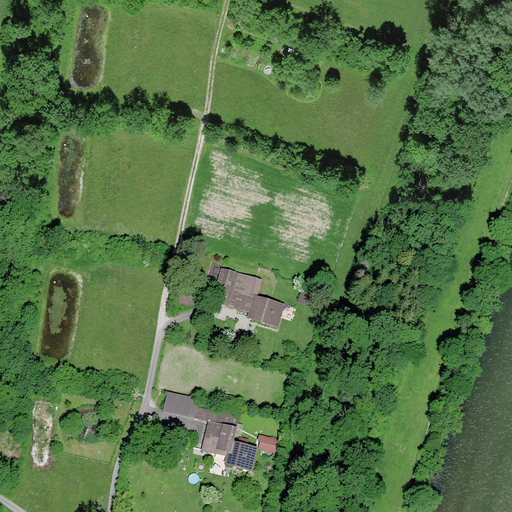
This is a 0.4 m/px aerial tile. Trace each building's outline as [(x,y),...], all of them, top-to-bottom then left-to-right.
[(237,275),(222,271),(213,302),(227,306),(237,275)] [(277,328),(283,307),(251,297),(256,282),(239,277),(230,307),(240,310),(240,312),(249,315),(250,313),(254,314),(253,321),(277,328)] [(218,283),(202,279),(199,290),(215,295),(218,283)] [(318,294),(303,290),(299,302),(314,307),(318,294)] [(196,298),(179,297),(178,305),(196,306),(196,298)] [(232,466),(251,471),(256,450),(231,444),(237,419),(197,410),(199,400),(167,392),(163,410),(210,421),(202,453),(233,460),(232,466)] [(190,438),(174,434),(171,445),(187,450),(190,438)] [(198,434),(194,446),(201,449),(205,437),(198,434)] [(276,442),(262,438),(259,447),(274,451),(276,442)]
